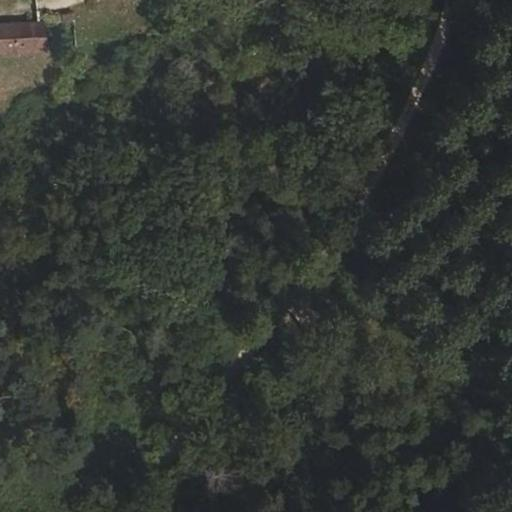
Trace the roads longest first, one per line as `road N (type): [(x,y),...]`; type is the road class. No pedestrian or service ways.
road 1 (track): [(459,0),(457,33),(354,269),(150,511)]
road 2 (track): [(511,493),(501,493),(312,319)]
